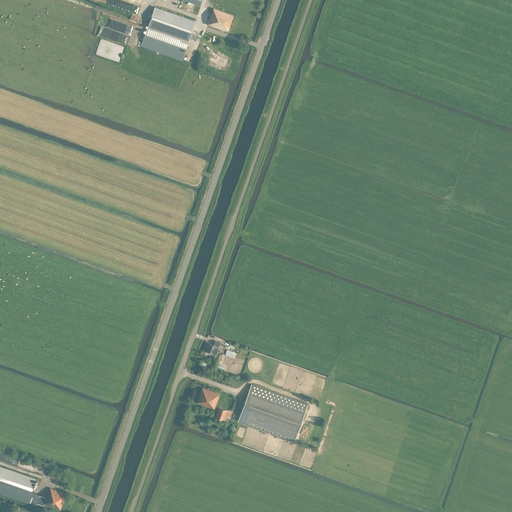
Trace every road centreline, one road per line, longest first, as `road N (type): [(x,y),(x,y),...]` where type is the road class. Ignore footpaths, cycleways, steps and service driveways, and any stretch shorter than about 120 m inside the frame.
road 1 (tertiary): [(97,511),(276,0)]
road 2 (unclassified): [(132,511),(310,0)]
